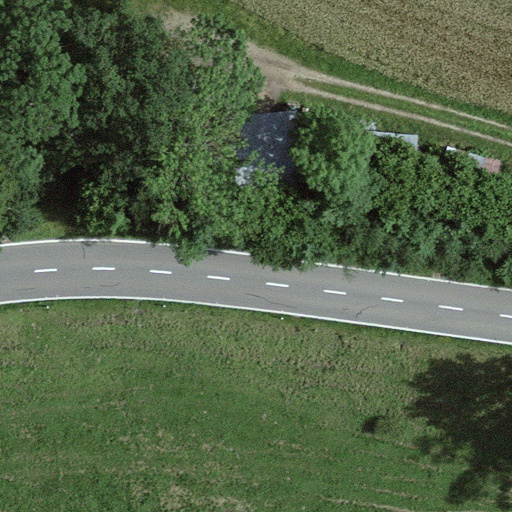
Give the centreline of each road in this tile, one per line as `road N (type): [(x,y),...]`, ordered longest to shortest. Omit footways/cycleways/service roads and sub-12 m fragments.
road 1 (secondary): [(511,316),(137,266),(0,274)]
road 2 (track): [(124,32),(511,156)]
